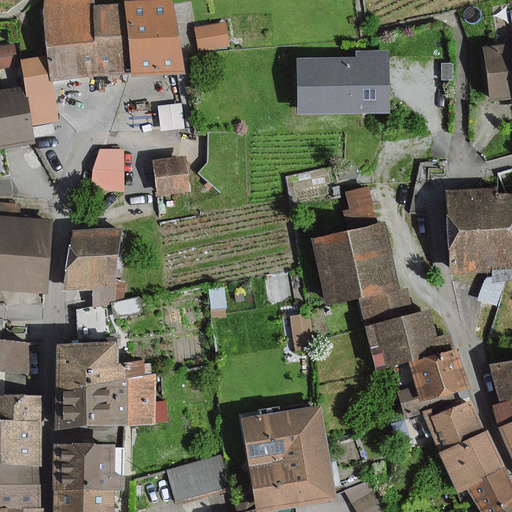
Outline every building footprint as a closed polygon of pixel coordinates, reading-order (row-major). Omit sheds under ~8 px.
[(91,0),(45,0),(51,57),(54,81),(100,76),(93,8),(91,0)] [(183,68),(175,0),(174,0),(126,5),(133,73),(183,68)] [(133,73),(126,5),(93,8),(100,76),(133,73)] [(226,23),(197,28),(201,50),(230,45),(226,23)] [(492,98),(511,96),(511,44),(487,47),(492,98)] [(298,57),(298,112),(390,111),(390,52),(358,52),(358,57),(298,57)] [(51,57),(26,60),(29,90),(33,122),(57,119),(54,81),(51,57)] [(0,145),(35,142),(33,122),(29,90),(0,92),(0,145)] [(101,149),(92,189),(124,189),(125,150),(101,149)] [(187,159),(156,163),(160,193),(190,189),(187,159)] [(373,191),(350,195),(355,217),(378,212),(373,191)] [(456,269),(511,267),(511,196),(453,198),(456,269)] [(0,289),(49,292),(53,222),(23,221),(24,205),(0,203),(0,289)] [(399,288),(385,226),(316,240),(329,303),(361,296),(399,288)] [(118,231),(75,233),(67,289),(92,288),(94,300),(125,299),(126,280),(117,279),(118,231)] [(399,292),(399,288),(361,296),(366,329),(412,316),(409,303),(406,291),(399,292)] [(378,370),(410,361),(442,352),(430,311),(412,316),(366,329),(378,370)] [(309,314),(292,316),(296,350),(314,348),(309,314)] [(0,339),(0,369),(28,373),(32,344),(0,339)] [(59,343),(60,381),(128,380),(127,362),(120,362),(119,342),(59,343)] [(456,348),(442,352),(410,361),(417,387),(398,392),(405,415),(470,397),(456,348)] [(501,427),(511,422),(511,360),(494,363),(500,407),(498,407),(501,427)] [(134,380),(128,380),(60,381),(60,424),(156,422),(155,375),(145,376),(145,362),(134,363),(134,380)] [(0,395),(0,419),(45,421),(45,397),(0,395)] [(427,418),(441,449),(483,431),(471,401),(427,418)] [(321,404),(242,418),(257,508),(337,494),(321,404)] [(0,462),(41,464),(43,464),(45,421),(0,419),(0,462)] [(511,422),(501,427),(511,452),(511,422)] [(483,431),(441,449),(460,493),(471,488),(487,481),(485,476),(505,467),(488,428),(483,431)] [(117,475),(117,449),(117,443),(56,443),(56,488),(116,488),(126,489),(126,475),(117,475)] [(220,456),(170,471),(178,500),(229,485),(220,456)] [(0,481),(41,483),(41,464),(0,462),(0,481)] [(487,481),(471,488),(481,511),(511,511),(511,482),(505,467),(485,476),(487,481)] [(359,511),(385,511),(368,476),(347,486),(359,511)] [(0,506),(9,507),(16,507),(40,508),(41,483),(0,481),(0,506)] [(56,488),(56,511),(115,511),(116,488),(56,488)]
